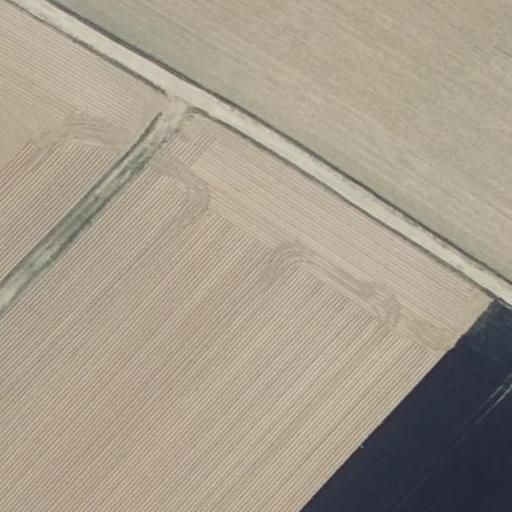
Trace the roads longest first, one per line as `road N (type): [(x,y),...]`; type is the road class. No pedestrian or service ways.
road 1 (track): [(511,294),(33,0)]
road 2 (track): [(0,295),(189,92)]
